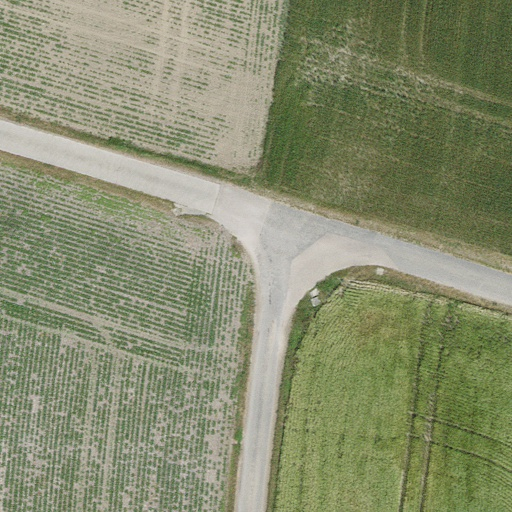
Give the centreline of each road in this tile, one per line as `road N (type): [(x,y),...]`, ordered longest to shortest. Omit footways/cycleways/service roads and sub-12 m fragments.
road 1 (track): [(0,142),(511,295)]
road 2 (track): [(255,511),(288,229)]
